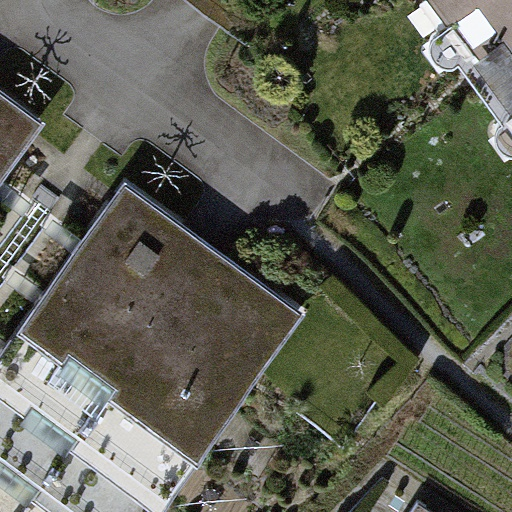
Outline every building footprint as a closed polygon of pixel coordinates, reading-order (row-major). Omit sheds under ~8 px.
[(511,0),(431,0),(449,29),(439,49),(450,62),(471,62),(511,123),(507,141),(511,146),(511,0)] [(0,83),(0,188),(50,120),(0,83)] [(134,181),(28,323),(73,357),(82,346),(131,382),(123,391),(207,453),(313,312),(134,181)] [(73,357),(28,323),(0,360),(0,386),(34,412),(42,400),(89,435),(81,445),(166,508),(207,453),(123,391),(131,382),(82,346),(73,357)] [(34,412),(0,386),(0,451),(3,448),(51,485),(41,497),(60,511),(163,511),(166,508),(81,445),(89,435),(42,400),(34,412)] [(0,511),(60,511),(41,497),(51,485),(3,448),(0,451),(0,511)] [(436,511),(424,503),(418,511),(436,511)]
